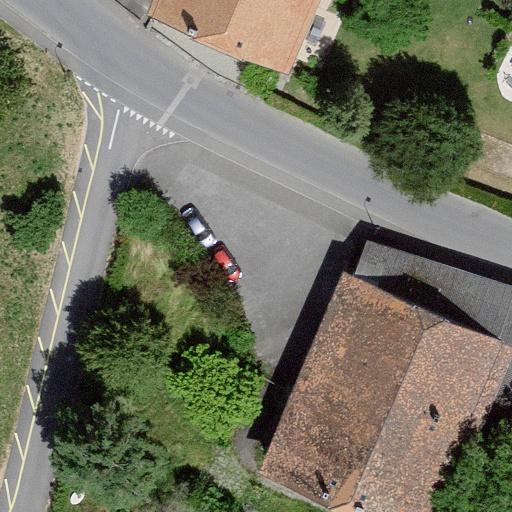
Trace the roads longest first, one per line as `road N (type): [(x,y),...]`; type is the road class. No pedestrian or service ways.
road 1 (unclassified): [(23,511),(109,157),(141,62)]
road 2 (residential): [(511,251),(401,210),(141,62)]
